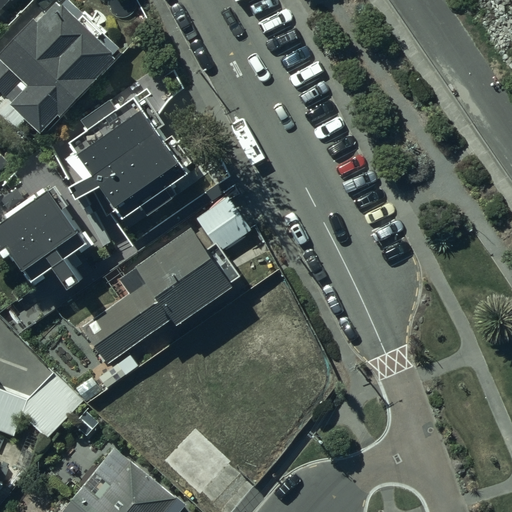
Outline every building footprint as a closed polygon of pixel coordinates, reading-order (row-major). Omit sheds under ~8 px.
[(39,17),(0,56),(0,86),(9,96),(0,105),(0,109),(9,118),(20,107),(43,130),(62,112),(64,114),(122,57),(116,51),(122,46),(102,26),(109,20),(96,7),(90,14),(85,9),(83,11),(72,0),(66,0),(64,3),(62,1),(42,20),(39,17)] [(0,0),(0,10),(9,0),(13,0),(14,0),(0,0)] [(91,127),(72,140),(96,171),(74,183),(82,197),(105,184),(127,217),(145,204),(151,213),(178,195),(171,185),(191,171),(139,94),(120,106),(115,98),(85,118),(91,127)] [(0,149),(0,171),(11,161),(0,149)] [(58,183),(0,222),(0,245),(4,252),(8,249),(12,255),(17,251),(37,280),(58,265),(72,286),(87,276),(72,254),(90,242),(81,229),(84,228),(68,206),(72,203),(58,183)] [(224,251),(257,229),(235,196),(202,218),(224,251)] [(166,333),(185,320),(189,326),(247,287),(206,227),(131,278),(139,290),(88,326),(114,364),(164,330),(166,333)] [(260,314),(222,339),(216,330),(200,341),(207,351),(187,364),(189,367),(174,377),(190,402),(199,397),(208,410),(229,397),(234,406),(246,398),(240,389),(256,379),(260,385),(277,374),(272,367),(288,356),(260,314)] [(0,428),(16,435),(19,428),(48,438),(85,402),(55,371),(28,397),(0,386),(0,428)] [(236,458),(195,421),(160,460),(201,497),(236,458)] [(116,444),(59,511),(180,511),(189,501),(116,444)]
